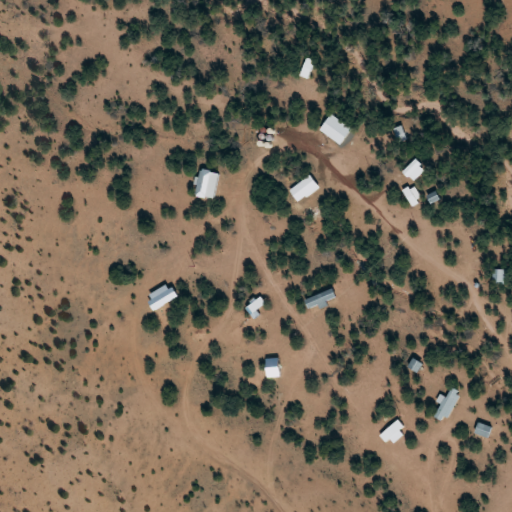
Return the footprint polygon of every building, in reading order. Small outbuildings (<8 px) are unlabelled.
[(320,131),(342,146),(353,129),(332,114),(320,131)] [(427,168),(416,158),(403,172),(414,182),(427,168)] [(220,173),(201,169),(196,196),(215,200),(220,173)] [(298,202),(319,187),(310,175),(290,191),(298,202)] [(337,299),(332,288),(304,300),(308,311),(337,299)] [(435,417),(445,422),(461,392),(451,387),(435,417)] [(406,428),(396,419),(381,435),(391,445),(406,428)] [(488,437),(491,427),(479,422),(475,432),(488,437)]
